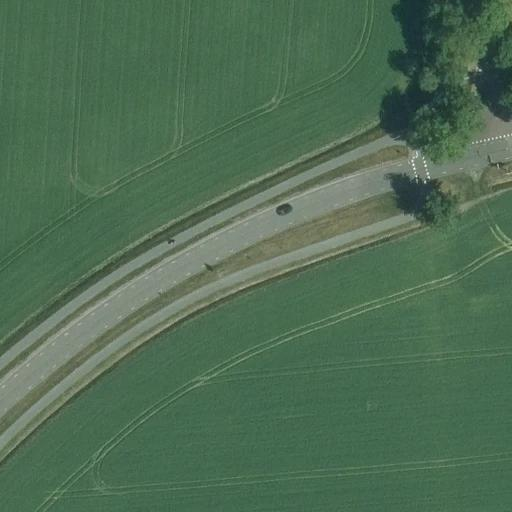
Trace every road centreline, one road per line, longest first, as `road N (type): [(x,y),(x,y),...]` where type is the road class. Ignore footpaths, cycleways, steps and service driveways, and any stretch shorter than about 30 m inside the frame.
road 1 (tertiary): [(503,152),(421,171),(273,224),(103,321),(0,407)]
road 2 (tertiary): [(470,0),(503,152)]
